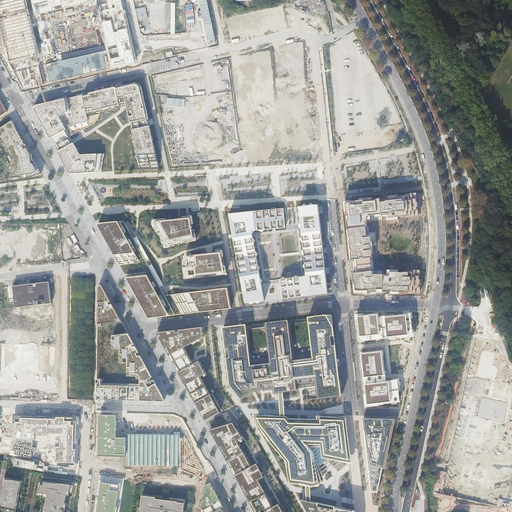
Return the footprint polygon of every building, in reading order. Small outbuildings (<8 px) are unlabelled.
[(0,0),(0,32),(8,62),(39,56),(26,0),(0,0)] [(23,91),(137,64),(122,0),(28,0),(26,0),(39,56),(8,62),(23,91)] [(157,0),(157,2),(151,2),(151,30),(166,30),(165,0),(157,0)] [(146,6),(137,8),(140,20),(149,18),(146,6)] [(283,6),(227,16),(230,35),(286,26),(283,6)] [(261,51),(262,59),(271,58),(270,50),(261,51)] [(242,62),(256,59),(256,56),(257,55),(256,52),(241,56),(242,62)] [(241,114),(276,110),(272,75),(267,76),(267,71),(259,72),(258,67),(253,67),(252,64),(248,65),(249,72),(240,73),(241,77),(236,78),(241,114)] [(202,65),(156,74),(158,84),(166,83),(204,76),(202,65)] [(114,87),(82,94),(87,115),(100,112),(120,107),(125,105),(126,108),(129,123),(129,124),(130,125),(139,168),(159,167),(149,125),(140,86),(139,83),(138,82),(135,82),(114,87)] [(177,88),(179,96),(191,93),(189,85),(177,88)] [(34,106),(34,108),(41,121),(56,149),(65,166),(69,172),(96,172),(101,172),(104,154),(79,155),(72,143),(71,143),(70,140),(68,137),(78,132),(80,131),(83,129),(92,124),(95,122),(97,120),(99,117),(100,112),(87,115),(82,94),(36,105),(35,105),(34,106)] [(163,108),(171,107),(169,97),(161,99),(163,108)] [(11,120),(0,127),(0,137),(12,161),(11,178),(33,176),(39,171),(20,137),(11,120)] [(418,215),(416,195),(387,198),(387,199),(383,199),(379,200),(379,199),(345,203),(346,207),(350,246),(352,258),(354,258),(355,273),(353,273),(356,292),(386,292),(419,292),(419,272),(389,272),(389,275),(374,275),(367,221),(377,220),(377,224),(399,222),(398,216),(418,215)] [(317,204),(298,206),(298,207),(305,276),(275,280),(260,282),(252,231),(286,228),(284,208),(228,214),(244,303),(258,301),(292,297),(305,296),(320,294),(327,293),(317,204)] [(156,223),(157,225),(165,243),(193,238),(189,218),(180,219),(178,219),(160,221),(157,221),(156,223)] [(134,232),(128,220),(99,223),(96,223),(101,233),(115,261),(124,275),(139,273),(156,270),(135,233),(134,232)] [(63,228),(68,236),(74,232),(70,224),(63,228)] [(207,253),(185,255),(187,277),(223,272),(220,252),(213,253),(207,253)] [(139,273),(124,275),(138,301),(143,309),(147,318),(158,318),(168,316),(168,295),(167,292),(166,289),(156,270),(139,273)] [(49,281),(13,286),(15,308),(51,303),(49,281)] [(100,285),(98,285),(95,400),(137,401),(162,401),(163,401),(164,400),(160,391),(154,381),(143,362),(132,342),(116,312),(102,288),(102,287),(100,285)] [(168,295),(168,316),(188,314),(196,313),(205,312),(217,310),(231,308),(227,288),(168,295)] [(378,316),(378,313),(354,314),(358,342),(413,336),(410,313),(382,316),(378,316)] [(292,361),(226,368),(229,385),(240,400),(260,389),(273,387),(274,394),(296,390),(295,381),(315,379),(318,398),(341,396),(332,314),(307,317),(313,359),(292,361)] [(307,317),(288,320),(292,361),(313,359),(307,317)] [(292,361),(288,320),(265,323),(245,324),(224,326),(221,327),(222,336),(226,368),(292,361)] [(172,330),(155,332),(162,344),(166,351),(170,358),(174,366),(179,375),(182,380),(192,398),(198,410),(204,421),(216,414),(220,412),(200,377),(204,374),(197,360),(192,363),(184,348),(203,337),(202,327),(180,330),(172,330)] [(385,381),(381,351),(362,353),(364,366),(366,390),(368,401),(394,398),(393,394),(395,393),(394,380),(385,381)] [(496,370),(490,375),(499,385),(504,379),(496,370)] [(127,457),(127,437),(116,437),(117,415),(98,415),(97,456),(127,457)] [(15,451),(14,454),(31,458),(31,455),(34,455),(36,448),(31,447),(32,440),(34,440),(35,433),(59,434),(59,447),(56,447),(55,466),(76,469),(76,446),(76,424),(78,424),(79,417),(74,416),(72,416),(15,416),(14,434),(12,450),(15,451)] [(287,418),(259,417),(261,423),(291,460),(292,478),(315,481),(313,451),(304,440),(322,441),(324,455),(352,461),(345,420),(321,419),(321,423),(290,422),(287,418)] [(396,419),(364,418),(366,432),(372,492),(378,492),(396,419)] [(241,437),(232,423),(229,424),(209,430),(215,441),(221,452),(231,471),(235,478),(239,485),(253,511),(283,511),(279,503),(273,507),(265,493),(271,490),(256,464),(250,467),(235,441),(241,437)] [(127,457),(127,464),(180,464),(180,438),(180,435),(127,433),(127,437),(127,457)] [(180,438),(180,464),(180,470),(195,475),(203,471),(184,438),(180,438)] [(0,511),(23,511),(30,478),(4,475),(3,484),(0,498),(0,511)] [(119,511),(125,478),(99,475),(93,511),(119,511)] [(70,486),(41,483),(41,485),(40,491),(38,491),(37,494),(37,495),(38,496),(39,497),(47,498),(45,511),(43,511),(42,511),(64,511),(67,504),(65,503),(65,500),(66,496),(69,497),(69,492),(70,486)] [(225,511),(213,488),(210,483),(205,486),(202,507),(204,511),(225,511)] [(183,511),(185,500),(168,498),(168,502),(158,501),(159,497),(142,495),(140,511),(183,511)] [(355,511),(298,499),(305,511),(355,511)]
